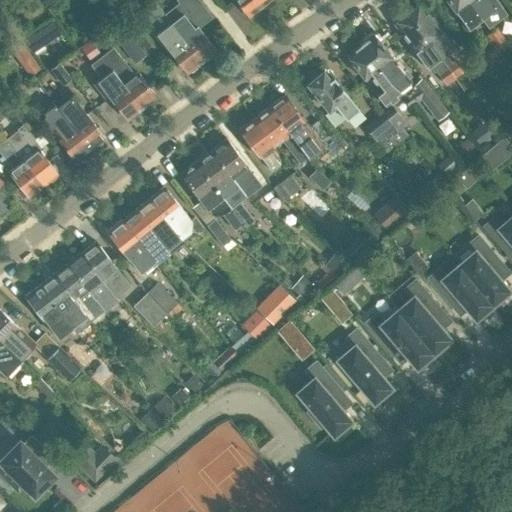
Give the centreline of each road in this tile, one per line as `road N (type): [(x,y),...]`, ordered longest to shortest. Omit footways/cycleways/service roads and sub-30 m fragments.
road 1 (residential): [(88,511),(220,405),(239,399),(260,405),(311,465),(355,467),(511,339)]
road 2 (residential): [(346,0),(0,262)]
